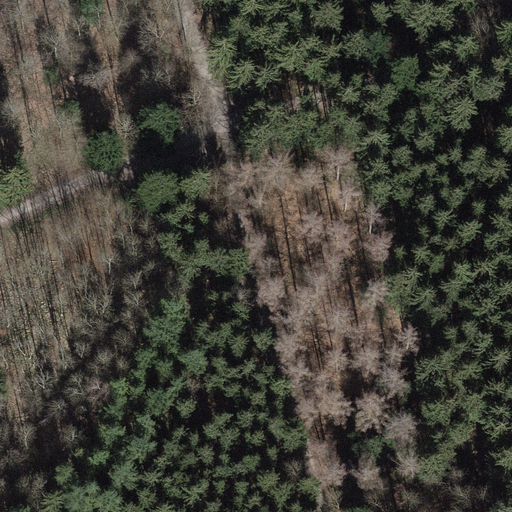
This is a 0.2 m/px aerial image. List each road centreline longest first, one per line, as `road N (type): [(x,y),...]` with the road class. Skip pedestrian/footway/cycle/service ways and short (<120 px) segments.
road 1 (track): [(511,42),(172,145),(0,215)]
road 2 (track): [(189,0),(274,296),(323,511)]
road 3 (unknown): [(511,163),(477,249),(473,280),(491,511)]
